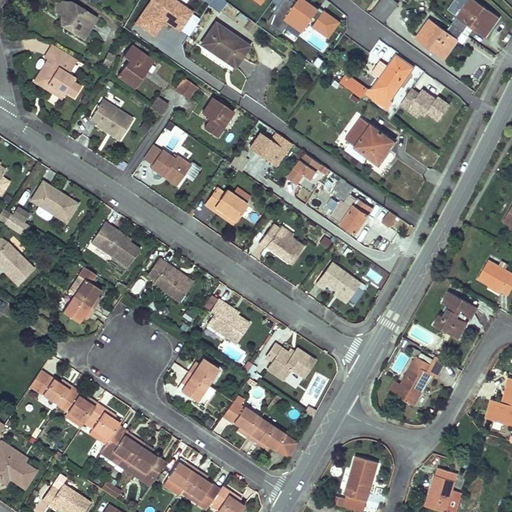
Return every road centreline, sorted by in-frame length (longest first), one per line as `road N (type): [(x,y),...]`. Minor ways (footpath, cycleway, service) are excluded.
road 1 (residential): [(367,360),(0,116)]
road 2 (tertiary): [(367,360),(511,96)]
road 3 (residential): [(142,346),(123,377),(289,495)]
road 4 (residential): [(420,441),(446,416),(494,334),(511,330)]
